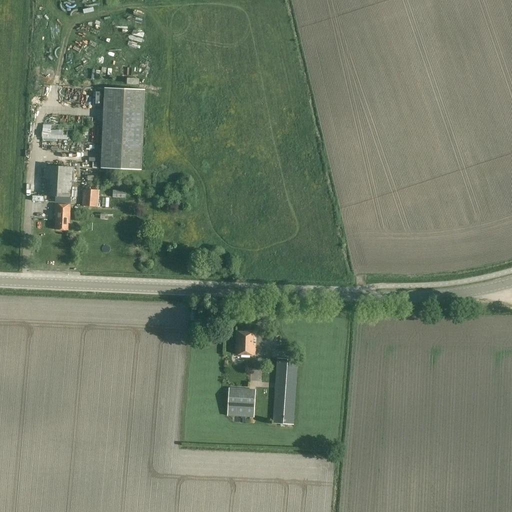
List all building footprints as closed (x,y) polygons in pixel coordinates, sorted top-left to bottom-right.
[(141,21),(143,10),(133,8),(131,19),(141,21)] [(141,170),(145,90),(105,88),(101,168),(141,170)] [(53,168),(44,168),(43,196),(55,196),(54,203),(70,203),(71,168),(53,168)] [(98,191),(82,190),(81,207),(97,208),(98,191)] [(70,205),(55,205),(55,216),(56,216),(56,229),(67,230),(68,223),(69,223),(70,205)] [(253,333),(239,332),(239,345),(237,345),(237,354),(254,355),(255,345),(253,345),(253,333)] [(297,359),(277,358),(273,423),(293,424),(297,359)] [(255,390),(229,389),(227,416),(253,418),(255,390)]
